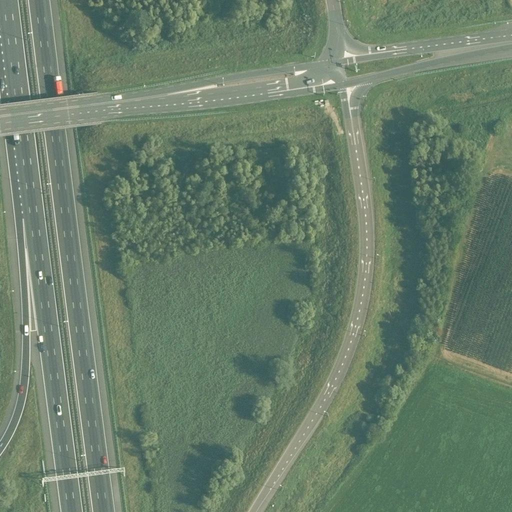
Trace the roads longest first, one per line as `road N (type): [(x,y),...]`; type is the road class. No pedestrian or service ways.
road 1 (motorway): [(103,511),(40,0)]
road 2 (motorway): [(252,511),(326,388),(353,321),(362,230),(342,85)]
road 3 (primary): [(341,61),(0,113)]
road 4 (primary): [(0,126),(342,85)]
road 5 (motorway): [(33,217),(71,511)]
road 6 (motorway): [(33,217),(23,270),(24,376),(0,448)]
road 7 (motorway): [(6,0),(33,217)]
road 8 (primary): [(342,85),(511,43)]
road 9 (primary): [(511,41),(341,61)]
